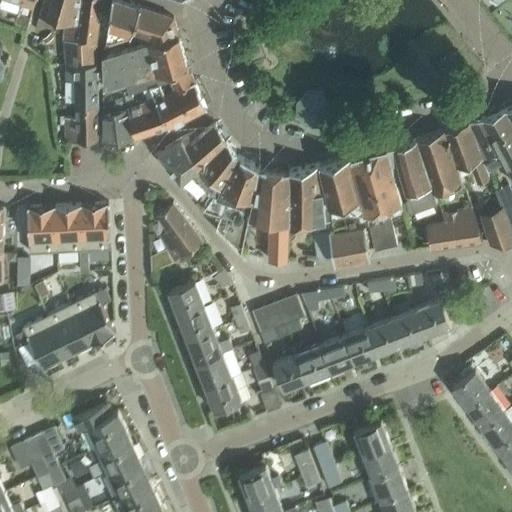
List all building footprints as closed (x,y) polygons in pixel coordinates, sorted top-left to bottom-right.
[(10,0),(22,4),(17,22),(28,25),(33,7),(35,0),(10,0)] [(44,0),(40,14),(37,24),(53,28),(57,18),(62,0),(44,0)] [(62,0),(57,18),(65,20),(64,41),(77,41),(82,0),(62,0)] [(82,0),(77,41),(96,41),(102,0),(82,0)] [(125,0),(112,0),(107,42),(110,43),(130,37),(132,31),(141,6),(125,0)] [(148,37),(150,43),(178,36),(173,17),(141,6),(132,31),(148,37)] [(150,43),(103,56),(105,85),(108,88),(127,82),(130,90),(149,85),(149,84),(158,82),(159,83),(170,80),(175,90),(194,81),(190,74),(187,67),(179,36),(178,36),(150,43)] [(77,41),(64,41),(66,63),(66,81),(74,81),(74,103),(98,105),(98,64),(96,41),(77,41)] [(0,74),(2,72),(6,74),(8,71),(4,69),(5,61),(9,60),(8,57),(5,57),(1,50),(3,47),(0,45),(0,74)] [(156,98),(169,126),(207,107),(194,81),(175,90),(165,95),(159,83),(149,84),(156,98)] [(310,89),(301,98),(300,111),(310,121),(323,121),(333,112),(333,99),(324,89),(310,89)] [(124,96),(135,136),(169,126),(156,98),(135,105),(132,94),(124,96)] [(103,109),(104,140),(135,136),(124,96),(115,98),(118,106),(103,109)] [(75,117),(65,117),(66,141),(98,140),(98,105),(74,103),(75,117)] [(511,120),(505,108),(467,122),(487,158),(502,152),(511,171),(511,120)] [(467,122),(443,130),(456,164),(468,159),(477,178),(488,173),(486,167),(490,166),(487,158),(467,122)] [(186,136),(160,151),(182,177),(227,142),(214,124),(191,142),(186,136)] [(443,130),(415,138),(432,188),(454,180),(456,188),(465,186),(462,177),(460,178),(456,164),(443,130)] [(415,138),(387,146),(395,177),(402,175),(412,209),(436,199),(432,188),(415,138)] [(201,164),(196,168),(207,182),(198,195),(207,203),(239,155),(227,143),(201,164)] [(378,149),(351,156),(361,194),(368,222),(375,249),(396,244),(390,217),(383,219),(380,206),(401,201),(395,177),(387,146),(378,149)] [(207,203),(204,207),(222,213),(217,227),(240,251),(246,223),(248,214),(259,165),(239,155),(207,203)] [(343,158),(320,163),(329,203),(361,194),(351,156),(343,158)] [(300,167),(289,169),(290,225),(312,220),(318,257),(333,255),(329,229),(334,229),(332,216),(320,163),(300,167)] [(248,214),(246,223),(259,225),(260,216),(277,219),(277,223),(270,222),(269,259),(287,259),(289,169),(259,165),(248,214)] [(502,204),(511,226),(511,195),(506,184),(495,189),(502,204)] [(108,201),(81,203),(84,249),(88,249),(111,248),(108,201)] [(174,261),(200,242),(205,239),(174,201),(158,214),(167,230),(160,235),(174,261)] [(81,203),(54,204),(57,250),(79,249),(84,249),(81,203)] [(54,204),(27,206),(30,252),(57,250),(54,204)] [(511,237),(511,226),(502,204),(481,211),(480,212),(490,240),(511,238),(511,237)] [(426,224),(431,247),(480,237),(473,207),(441,214),(443,220),(426,224)] [(334,229),(329,229),(333,255),(334,262),(370,256),(364,223),(334,229)] [(84,249),(79,249),(80,260),(89,259),(88,249),(84,249)] [(17,252),(8,252),(8,256),(11,260),(17,260),(17,252)] [(31,256),(18,256),(18,268),(31,268),(31,256)] [(89,259),(80,260),(80,270),(89,270),(89,259)] [(223,287),(231,279),(221,269),(213,277),(223,287)] [(422,283),(420,273),(407,275),(408,285),(422,283)] [(381,279),(382,289),(396,287),(394,277),(381,279)] [(194,279),(168,290),(178,314),(204,304),(194,279)] [(368,291),(382,289),(381,279),(367,281),(368,291)] [(43,280),(35,284),(41,297),(50,292),(43,280)] [(343,285),(329,287),(330,297),(334,307),(333,297),(344,295),(343,285)] [(316,289),(302,291),(310,312),(321,311),(320,309),(334,307),(330,297),(329,287),(316,289)] [(441,296),(417,306),(427,333),(452,323),(449,317),(460,313),(458,308),(451,287),(449,288),(440,292),(441,296)] [(95,290),(71,301),(91,343),(116,331),(95,290)] [(9,291),(0,292),(0,308),(11,307),(17,307),(14,291),(9,291)] [(294,319),(298,317),(305,314),(297,292),(286,296),(294,319)] [(283,323),(285,322),(294,319),(286,296),(275,300),(283,323)] [(264,304),(273,327),(283,323),(275,300),(264,304)] [(71,301),(47,313),(67,355),(91,343),(71,301)] [(230,306),(236,320),(245,316),(240,303),(230,306)] [(204,304),(178,314),(187,338),(213,328),(204,304)] [(261,331),(272,327),(273,327),(264,304),(253,309),(261,331)] [(417,306),(392,315),(403,342),(427,333),(417,306)] [(47,313),(23,325),(25,329),(30,341),(43,367),(67,355),(47,313)] [(392,315),(368,325),(379,351),(403,342),(392,315)] [(241,333),(250,329),(245,316),(236,320),(241,333)] [(285,322),(289,332),(302,327),(298,317),(294,319),(285,322)] [(275,337),(289,332),(285,322),(283,323),(273,327),(272,327),(275,337)] [(368,325),(345,334),(355,360),(379,351),(368,325)] [(213,328),(187,338),(196,362),(222,351),(233,347),(230,337),(218,341),(213,328)] [(30,341),(25,329),(16,334),(21,345),(30,341)] [(345,334),(321,343),(331,370),(355,360),(345,334)] [(321,343),(297,352),(308,379),(331,370),(321,343)] [(0,348),(0,355),(4,362),(12,357),(4,345),(0,348)] [(249,354),(254,367),(263,364),(258,350),(249,354)] [(222,351),(196,362),(205,385),(232,375),(222,351)] [(297,352),(273,362),(283,388),(308,379),(297,352)] [(254,367),(263,391),(260,392),(267,412),(280,407),(273,388),(263,364),(254,367)] [(452,385),(467,405),(489,389),(474,369),(452,385)] [(232,375),(205,385),(215,410),(241,400),(250,396),(241,372),(232,375)] [(467,405),(482,425),(504,408),(489,389),(467,405)] [(103,403),(73,417),(79,430),(88,426),(98,447),(129,433),(118,409),(108,414),(103,403)] [(482,425),(496,444),(511,431),(511,419),(504,408),(482,425)] [(356,429),(365,452),(391,442),(382,420),(356,429)] [(44,431),(53,452),(64,447),(55,426),(44,431)] [(32,436),(42,457),(53,452),(44,431),(32,436)] [(511,431),(496,444),(510,463),(511,462),(511,431)] [(98,447),(88,452),(93,462),(103,457),(109,470),(140,456),(129,433),(98,447)] [(21,441),(31,462),(42,457),(32,436),(21,441)] [(20,467),(31,462),(21,441),(10,446),(20,467)] [(313,446),(322,468),(335,463),(326,441),(313,446)] [(365,452),(373,475),(399,465),(391,442),(365,452)] [(295,455),(303,476),(316,471),(308,450),(295,455)] [(42,457),(49,471),(60,465),(53,452),(42,457)] [(140,456),(109,470),(120,493),(151,479),(140,456)] [(31,462),(37,476),(49,471),(42,457),(31,462)] [(240,472),(249,496),(275,486),(282,483),(279,474),(272,477),(266,462),(265,463),(264,457),(254,461),(256,466),(240,472)] [(322,468),(326,479),(329,486),(342,481),(339,474),(335,463),(322,468)] [(49,471),(54,483),(59,481),(63,491),(73,487),(68,476),(66,478),(60,465),(49,471)] [(373,475),(382,497),(408,487),(399,465),(373,475)] [(43,488),(51,484),(54,483),(49,471),(37,476),(43,488)] [(307,486),(320,481),(316,471),(303,476),(307,486)] [(151,479),(120,493),(128,511),(141,511),(162,502),(151,479)] [(249,496),(255,511),(275,511),(284,509),(275,486),(249,496)] [(382,497),(387,511),(412,511),(417,511),(408,487),(382,497)] [(0,493),(0,511),(18,511),(26,509),(21,499),(11,504),(5,491),(0,493)] [(326,496),(317,501),(320,510),(320,511),(335,511),(333,505),(329,495),(326,496)] [(68,501),(72,511),(80,511),(86,509),(80,496),(68,501)] [(337,504),(333,505),(335,511),(343,511),(350,510),(347,500),(337,504)] [(166,511),(162,502),(141,511),(166,511)]
